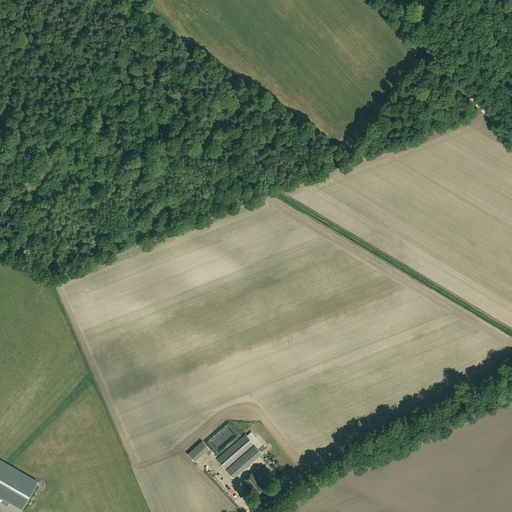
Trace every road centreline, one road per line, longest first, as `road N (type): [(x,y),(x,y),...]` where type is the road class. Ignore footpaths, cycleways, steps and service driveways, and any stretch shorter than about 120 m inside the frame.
road 1 (unclassified): [(270,511),(323,470),(511,379)]
road 2 (track): [(511,137),(380,0)]
